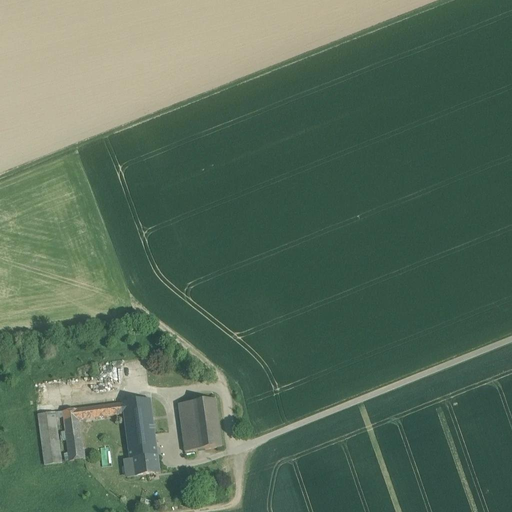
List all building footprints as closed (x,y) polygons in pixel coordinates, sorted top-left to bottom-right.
[(216,400),(179,405),(185,453),(222,448),(216,400)] [(79,411),(81,421),(125,415),(131,460),(133,460),(158,457),(151,401),(79,411)] [(81,421),(79,411),(63,413),(64,418),(66,433),(67,442),(69,454),(70,463),(86,460),(81,421)] [(56,419),(55,414),(39,416),(46,466),(62,464),(56,419)] [(158,457),(133,460),(136,477),(160,473),(158,457)] [(125,478),(136,477),(133,460),(131,460),(123,461),(125,478)]
